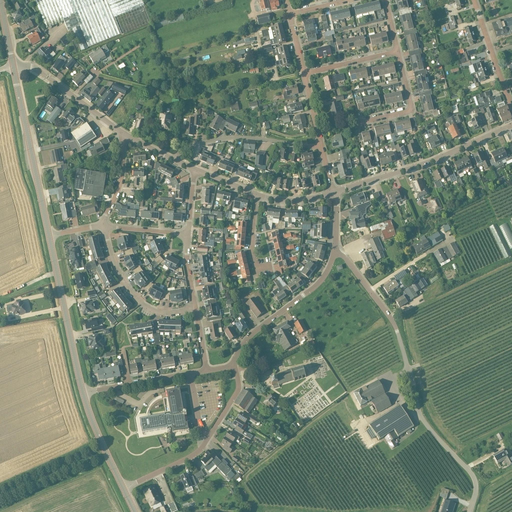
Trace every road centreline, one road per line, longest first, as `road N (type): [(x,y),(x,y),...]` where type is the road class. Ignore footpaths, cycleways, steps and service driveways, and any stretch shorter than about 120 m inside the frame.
road 1 (residential): [(469,511),(476,484),(424,423),(393,321),(334,253)]
road 2 (tertiary): [(333,193),(433,162),(511,124)]
road 3 (secondary): [(49,236),(12,67)]
road 4 (secondary): [(83,392),(49,236)]
road 5 (residential): [(234,365),(257,329),(320,283),(334,253)]
road 6 (residential): [(176,160),(185,147),(227,138),(321,146)]
road 7 (residential): [(102,226),(117,271),(146,308),(195,311)]
